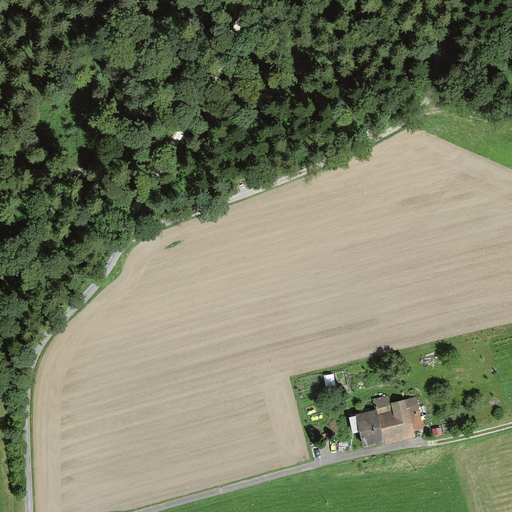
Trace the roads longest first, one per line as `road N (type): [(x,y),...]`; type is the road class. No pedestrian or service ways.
road 1 (track): [(124,239),(344,153),(421,110),(436,68),(439,0)]
road 2 (residential): [(29,511),(30,368),(124,239)]
road 3 (residential): [(433,443),(264,476),(146,511)]
road 4 (track): [(124,239),(249,0)]
road 5 (track): [(132,221),(104,184),(79,168),(0,176)]
